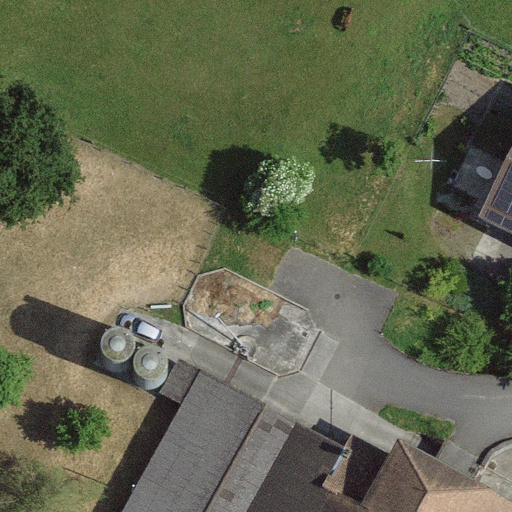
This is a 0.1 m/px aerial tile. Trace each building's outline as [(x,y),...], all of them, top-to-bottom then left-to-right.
[(511,166),(484,221),(511,235),(511,166)] [(102,347),(101,359),(110,370),(123,369),(131,361),(131,351),(125,342),(112,340),(102,347)] [(137,365),(135,377),(144,387),(158,387),(165,379),(166,368),(160,359),(147,357),(137,365)] [(248,511),(293,429),(200,379),(128,511),(248,511)] [(353,442),(345,456),(293,429),(248,511),(511,511),(399,451),(392,463),(353,442)]
